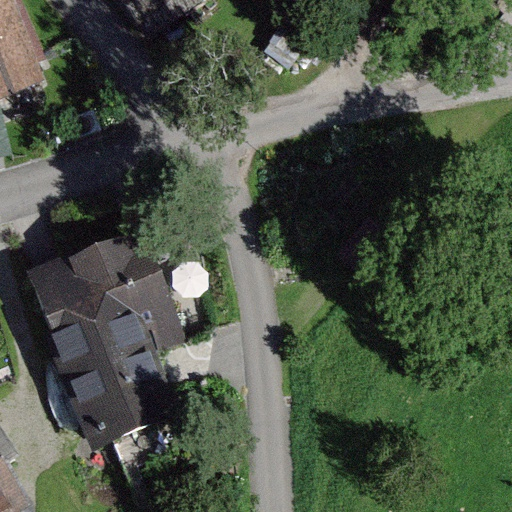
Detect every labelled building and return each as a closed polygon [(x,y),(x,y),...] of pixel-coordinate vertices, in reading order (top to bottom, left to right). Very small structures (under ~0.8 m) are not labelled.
[(8,0),(0,0),(0,105),(45,87),(8,0)] [(114,0),(147,45),(208,0),(114,0)] [(369,222),(339,258),(360,275),(390,238),(369,222)] [(141,237),(30,281),(52,338),(134,306),(154,357),(185,345),(141,237)] [(154,357),(134,306),(52,338),(98,456),(180,424),(154,357)] [(0,468),(0,511),(22,511),(27,509),(0,468)]
